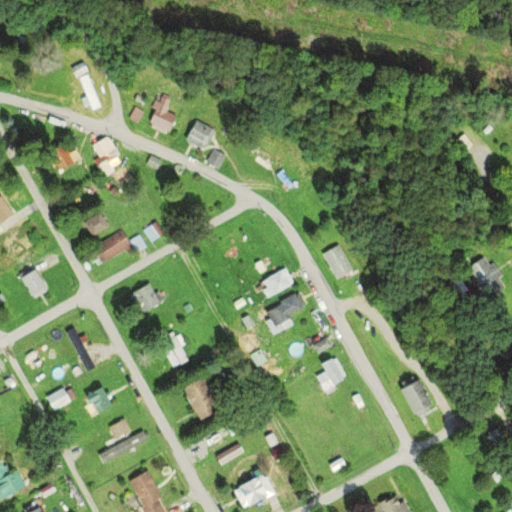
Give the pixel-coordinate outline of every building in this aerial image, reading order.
[(77,75),(88,71),(100,106),(89,110),(77,75)] [(147,122),(159,94),(170,99),(166,110),(176,115),(169,131),(147,122)] [(185,140),(197,120),(213,129),(201,149),(185,140)] [(105,163),(93,144),(107,136),(119,155),(105,163)] [(243,147),(249,138),(283,161),(278,170),(243,147)] [(82,157),(54,171),(44,150),(61,142),(67,153),(78,148),(82,157)] [(218,171),(225,158),(213,151),(206,165),(218,171)] [(156,169),(143,163),(148,154),(160,160),(156,169)] [(89,235),(80,220),(98,210),(107,225),(89,235)] [(8,260),(0,243),(0,233),(24,222),(36,246),(8,260)] [(142,233),(151,244),(160,237),(152,226),(142,233)] [(94,264),(86,249),(121,231),(129,247),(94,264)] [(321,254),(337,244),(351,268),(335,278),(321,254)] [(463,267),(481,254),(506,289),(489,301),(463,267)] [(33,298),(19,273),(34,265),(48,290),(33,298)] [(267,297),(259,279),(284,267),(292,285),(267,297)] [(140,312),(128,292),(146,282),(158,302),(140,312)] [(305,306),(272,326),(263,310),(296,290),(305,306)] [(65,331),(71,328),(94,368),(87,372),(65,331)] [(181,347),(188,359),(172,368),(155,338),(171,329),(176,336),(180,334),(186,344),(181,347)] [(511,357),(502,337),(511,332),(511,357)] [(53,385),(34,350),(45,343),(65,378),(53,385)] [(315,362),(330,353),(342,374),(328,383),(315,362)] [(199,376),(217,410),(199,420),(181,386),(199,376)] [(396,387),(417,377),(432,405),(411,416),(396,387)] [(101,387),(111,405),(94,415),(84,397),(101,387)] [(61,388),(68,401),(51,410),(44,397),(61,388)] [(123,416),(129,427),(113,436),(106,425),(123,416)] [(497,426),(505,441),(492,448),(484,433),(497,426)] [(146,440),(104,464),(99,454),(141,431),(146,440)] [(281,446),(286,456),(275,462),(270,452),(281,446)] [(0,500),(0,462),(7,475),(15,470),(24,486),(0,500)] [(144,470),(159,496),(156,498),(163,511),(142,511),(125,481),(144,470)] [(258,476),(267,493),(241,508),(231,491),(258,476)] [(42,487),(52,482),(59,497),(50,501),(42,487)] [(377,511),(373,504),(396,492),(406,511),(377,511)]
